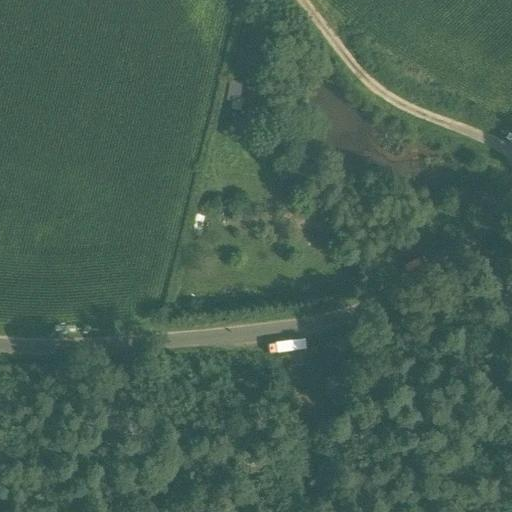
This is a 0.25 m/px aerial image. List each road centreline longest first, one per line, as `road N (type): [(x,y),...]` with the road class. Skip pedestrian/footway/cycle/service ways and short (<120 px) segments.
road 1 (unclassified): [(0,337),(202,337),(361,315),(419,280),(511,194)]
road 2 (track): [(511,156),(375,90),(299,0)]
road 3 (track): [(289,330),(317,511)]
